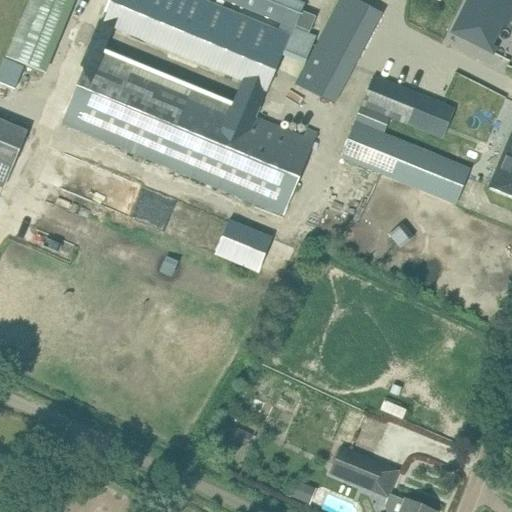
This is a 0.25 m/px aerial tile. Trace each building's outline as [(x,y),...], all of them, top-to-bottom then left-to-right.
[(28,0),(6,57),(46,73),(75,0),(28,0)] [(222,0),(279,23),(277,28),(208,0),(112,0),(102,24),(267,91),(303,5),(291,0),(222,0)] [(340,0),(295,83),(335,104),(385,10),(366,0),(340,0)] [(511,0),(467,0),(451,33),(493,54),(496,48),(491,45),(502,25),(506,27),(511,15),(511,0)] [(113,56),(117,46),(102,39),(97,49),(113,56)] [(92,51),(61,125),(282,216),(313,142),(92,51)] [(467,167),(383,133),(389,118),(441,138),(452,111),(372,78),(339,158),(451,205),(467,167)] [(6,172),(22,132),(0,123),(0,180),(4,171),(6,172)] [(511,129),(488,187),(511,196),(511,129)] [(321,216),(319,225),(326,227),(328,219),(321,216)] [(256,269),(265,232),(218,221),(209,258),(256,269)] [(399,221),(387,231),(401,248),(413,239),(399,221)] [(340,447),(330,474),(387,497),(391,488),(390,488),(388,491),(375,485),(383,465),(340,447)] [(295,481),(289,498),(310,505),(316,489),(295,481)] [(386,511),(433,511),(405,500),(404,502),(389,495),(384,508),(386,511)]
